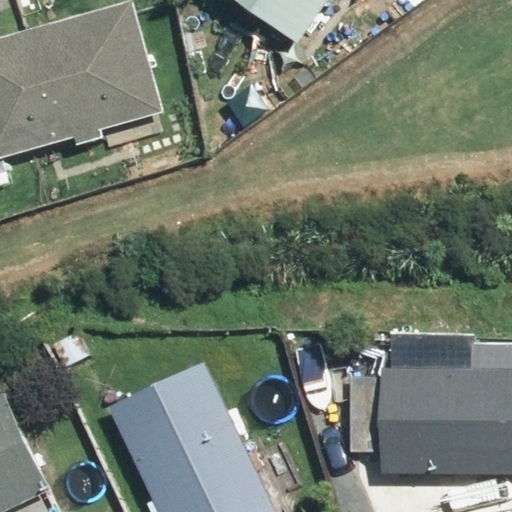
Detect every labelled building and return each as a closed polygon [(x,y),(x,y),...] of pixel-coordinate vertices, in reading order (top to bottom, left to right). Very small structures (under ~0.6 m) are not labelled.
[(135,0),(0,40),(0,164),(170,114),(136,0),(135,0)] [(234,0),(302,48),(336,0),(234,0)] [(387,459),(386,477),(511,480),(511,371),(356,366),(353,458),(387,459)] [(274,511),(208,371),(117,414),(163,511),(274,511)] [(0,404),(0,511),(12,511),(50,495),(5,402),(0,404)]
